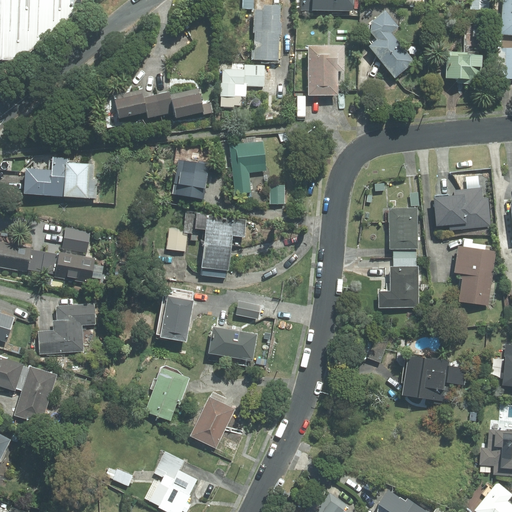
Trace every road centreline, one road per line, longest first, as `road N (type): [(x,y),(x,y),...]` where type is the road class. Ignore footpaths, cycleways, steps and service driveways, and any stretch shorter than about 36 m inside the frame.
road 1 (residential): [(511,129),(392,140),(352,160),(339,190),(303,401),(255,511)]
road 2 (residential): [(144,0),(0,116)]
